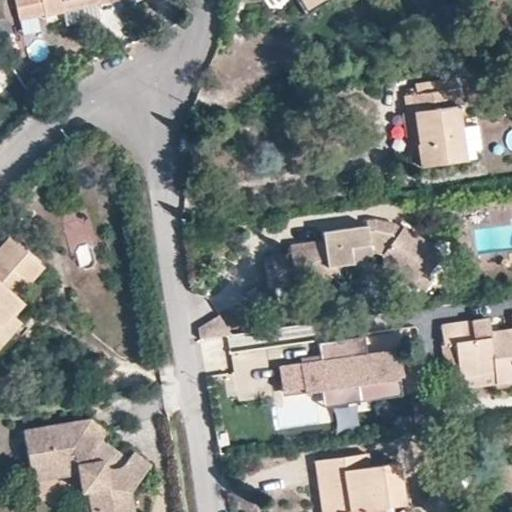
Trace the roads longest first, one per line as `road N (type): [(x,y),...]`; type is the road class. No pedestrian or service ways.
road 1 (residential): [(164,75),(161,179),(212,511)]
road 2 (residential): [(164,75),(77,103),(0,167)]
